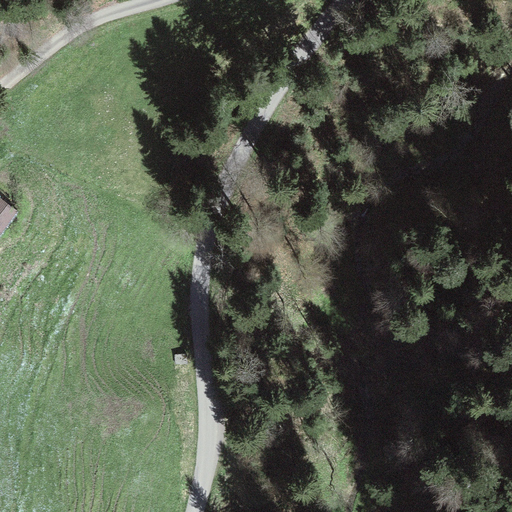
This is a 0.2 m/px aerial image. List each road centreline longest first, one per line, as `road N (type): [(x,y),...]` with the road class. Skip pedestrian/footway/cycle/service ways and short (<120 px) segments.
road 1 (track): [(196,511),(210,394),(191,287),(207,209),(337,0)]
road 2 (track): [(0,90),(114,11),(159,0)]
